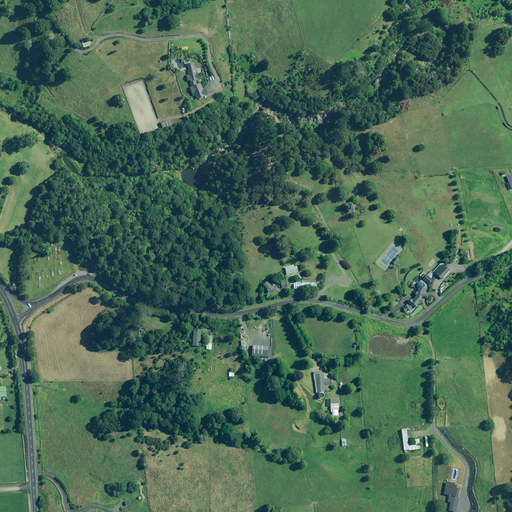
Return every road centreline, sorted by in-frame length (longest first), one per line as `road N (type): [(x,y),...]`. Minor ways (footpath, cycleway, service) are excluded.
road 1 (unclassified): [(37,304),(90,277),(132,299),(182,311),(232,314),(299,299),(407,324),(469,279)]
road 2 (tertiary): [(14,321),(34,511)]
